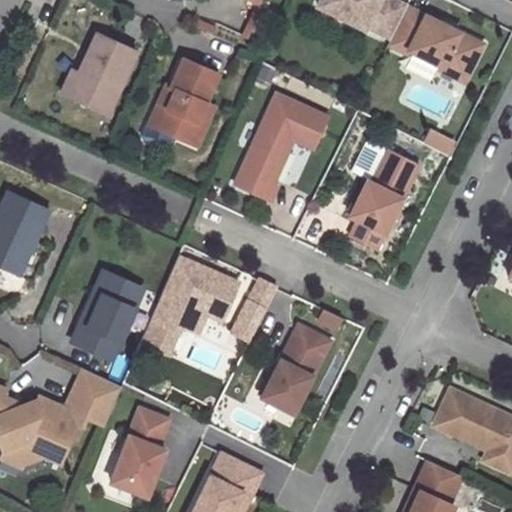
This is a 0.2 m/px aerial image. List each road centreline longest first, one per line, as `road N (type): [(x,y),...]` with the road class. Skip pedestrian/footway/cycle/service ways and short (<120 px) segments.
road 1 (residential): [(429,328),(201,219)]
road 2 (residential): [(338,511),(429,328)]
road 3 (residential): [(174,207),(0,124)]
road 4 (residential): [(429,328),(511,156)]
